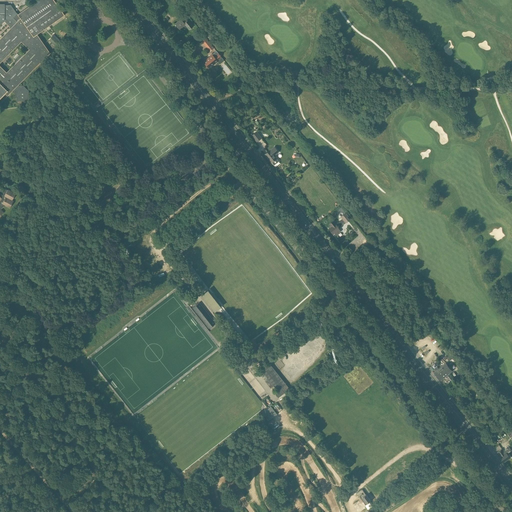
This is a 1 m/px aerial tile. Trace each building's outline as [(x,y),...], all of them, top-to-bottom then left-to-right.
[(0,97),(5,93),(7,95),(12,91),(16,95),(16,101),(29,101),(29,91),(23,86),(19,85),(18,84),(50,53),(37,34),(64,15),(56,3),(58,1),(57,0),(37,0),(23,11),(18,14),(11,5),(5,5),(5,4),(0,4),(0,97)] [(184,14),(179,8),(175,12),(179,18),(184,14)] [(175,24),(179,29),(184,24),(189,30),(193,26),(188,20),(189,19),(187,17),(185,18),(181,20),(181,19),(175,24)] [(205,38),(201,41),(207,49),(209,48),(211,50),(214,48),(205,38)] [(218,53),(214,56),(212,55),(203,62),(209,68),(217,61),(222,58),(218,53)] [(251,136),(256,142),(262,138),(257,131),(251,136)] [(271,150),(270,150),(265,155),(271,163),(273,165),(278,161),(276,159),(277,158),(274,155),(278,152),(274,147),(271,150)] [(0,215),(4,212),(1,209),(4,206),(9,208),(13,201),(12,200),(16,193),(8,189),(8,190),(6,189),(2,195),(1,194),(0,195),(0,215)] [(341,207),(339,209),(340,210),(343,214),(340,216),(345,223),(351,219),(345,212),(341,207)] [(338,222),(335,224),(333,221),(329,224),(331,226),(331,227),(329,229),(333,234),(335,236),(341,231),(339,228),(341,226),(338,222)] [(208,290),(201,295),(214,312),(221,306),(208,290)] [(199,302),(192,307),(209,328),(215,323),(199,302)] [(268,361),(259,368),(278,392),(275,394),(278,397),(284,392),(289,388),(268,361)] [(446,363),(434,372),(441,380),(452,371),(446,363)] [(444,379),(449,383),(453,379),(448,375),(444,379)] [(262,413),(268,420),(276,414),(271,406),(262,413)] [(500,457),(504,462),(510,458),(507,454),(511,451),(509,447),(504,450),(502,448),(497,453),(500,457)]
